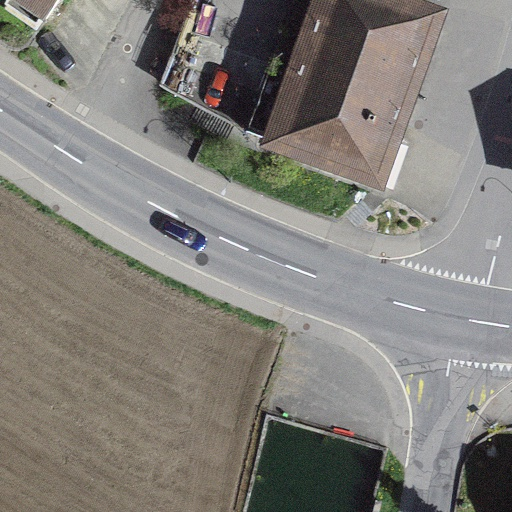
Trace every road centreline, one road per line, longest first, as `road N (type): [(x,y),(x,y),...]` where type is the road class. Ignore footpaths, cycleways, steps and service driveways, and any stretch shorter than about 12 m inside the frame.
road 1 (secondary): [(469,319),(390,301),(241,248),(72,163),(0,116)]
road 2 (residential): [(469,319),(430,511)]
road 3 (residential): [(511,183),(469,319)]
